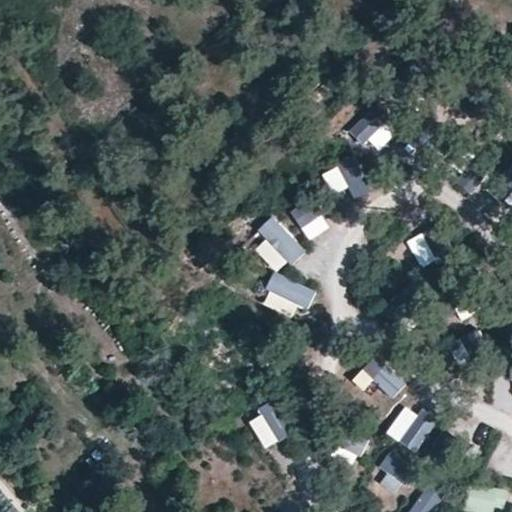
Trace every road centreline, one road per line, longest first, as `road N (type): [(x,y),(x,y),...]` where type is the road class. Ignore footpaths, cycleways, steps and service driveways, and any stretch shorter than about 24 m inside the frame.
road 1 (track): [(511,248),(444,193),(395,192),(342,244),(340,308),(367,338)]
road 2 (track): [(340,308),(311,487),(349,511)]
road 3 (track): [(367,338),(511,437)]
